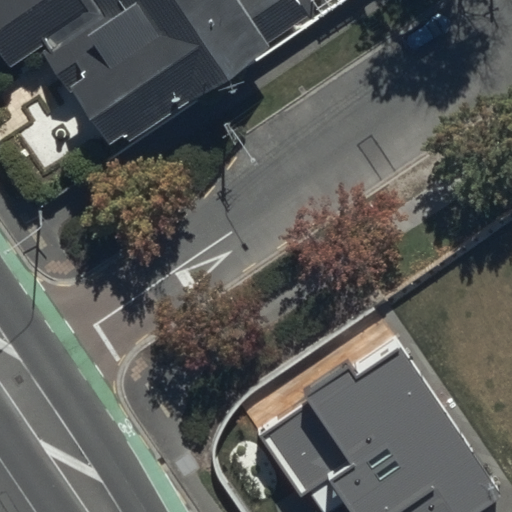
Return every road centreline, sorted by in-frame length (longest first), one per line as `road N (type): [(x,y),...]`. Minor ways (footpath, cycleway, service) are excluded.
road 1 (residential): [(0,386),(511,39)]
road 2 (secondary): [(0,388),(83,511)]
